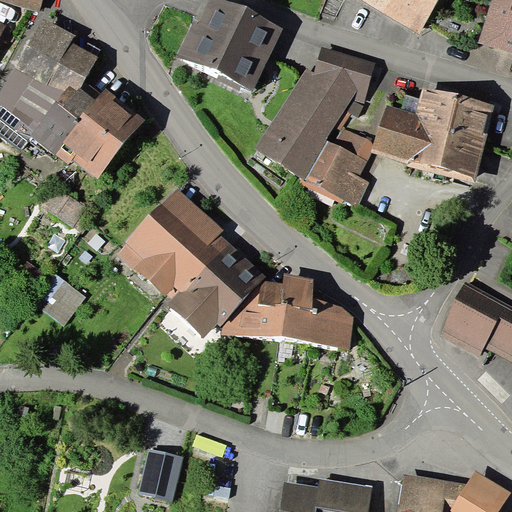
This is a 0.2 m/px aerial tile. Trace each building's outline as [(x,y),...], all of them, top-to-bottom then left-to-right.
[(3,0),(3,1),(48,14),(51,0),(3,0)] [(194,19),(176,58),(253,93),(282,28),(220,0),(208,0),(199,22),(194,19)] [(364,0),(420,34),(440,0),(364,0)] [(511,0),(491,0),(478,42),(511,52),(511,0)] [(0,24),(0,60),(13,30),(0,24)] [(47,37),(11,105),(58,131),(88,98),(107,68),(47,37)] [(375,62),(321,47),(314,73),(306,69),(255,149),(302,179),(306,181),(327,140),(334,128),(340,129),(351,116),(359,116),(365,104),(375,62)] [(495,105),(424,88),(416,113),(387,105),(375,144),(371,152),(409,164),(407,166),(474,182),(495,105)] [(88,98),(58,131),(48,143),(71,163),(80,152),(110,118),(88,98)] [(110,118),(80,152),(95,165),(89,171),(108,187),(154,134),(121,105),(110,118)] [(335,144),(327,140),(306,181),(302,179),(300,183),(342,204),(344,200),(358,207),(370,183),(359,177),(371,152),(375,144),(343,129),(335,144)] [(87,209),(54,186),(40,207),(73,229),(87,209)] [(184,298),(234,247),(184,199),(133,249),(184,298)] [(223,336),(271,285),(234,247),(184,298),(223,336)] [(49,277),(27,260),(8,286),(30,302),(31,301),(49,277)] [(52,273),(49,277),(31,301),(65,326),(86,298),(52,273)] [(271,285),(223,336),(316,349),(320,306),(322,290),(271,285)] [(511,307),(466,288),(443,340),(492,361),(495,353),(511,314),(511,307)] [(320,306),(316,349),(359,355),(359,323),(320,306)] [(511,314),(495,353),(511,360),(511,314)] [(181,459),(150,451),(141,490),(172,497),(181,459)] [(511,497),(484,481),(466,511),(508,511),(511,507),(511,497)] [(409,485),(405,511),(451,511),(455,493),(409,485)] [(373,511),(375,498),(329,491),(328,500),(292,495),(289,511),(373,511)]
